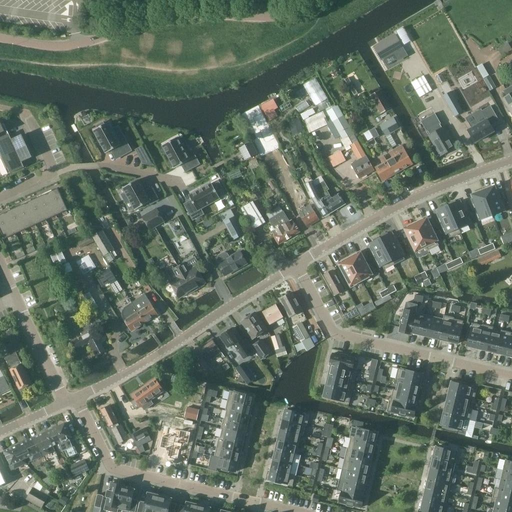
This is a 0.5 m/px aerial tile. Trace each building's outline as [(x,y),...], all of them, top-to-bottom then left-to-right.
[(403,27),(396,30),(401,41),(408,38),(403,27)] [(395,35),(374,47),(381,60),(383,59),(387,66),(406,55),(395,35)] [(482,64),(476,67),(483,79),(489,76),(482,64)] [(411,66),(392,77),(398,87),(417,77),(411,66)] [(490,76),(484,80),(490,91),(496,88),(490,76)] [(411,84),(419,98),(431,91),(423,77),(411,84)] [(315,78),(303,85),(315,106),(327,99),(315,78)] [(347,84),(346,87),(349,90),(352,92),(355,90),(355,87),(353,83),(351,82),(347,84)] [(379,89),(369,95),(380,114),(390,108),(379,89)] [(462,113),(455,100),(450,92),(442,96),(454,117),(462,113)] [(511,93),(503,99),(511,115),(511,93)] [(273,99),(260,106),(269,121),(278,116),(274,110),(278,108),(273,99)] [(327,100),(317,105),(320,112),(330,106),(327,100)] [(335,104),(322,111),(328,124),(335,139),(338,137),(340,141),(352,134),(335,104)] [(472,115),(465,119),(471,129),(467,131),(474,143),(493,132),(490,127),(499,122),(490,106),(481,111),(480,110),(472,115)] [(303,118),(316,114),(314,108),(301,112),(303,118)] [(303,120),(309,133),(328,124),(322,111),(303,120)] [(443,128),(433,133),(431,129),(440,124),(434,114),(420,122),(426,132),(428,131),(430,135),(428,136),(440,156),(454,148),(443,128)] [(299,118),(288,121),(292,135),(303,132),(299,118)] [(385,137),(399,129),(393,118),(379,126),(385,137)] [(0,139),(8,136),(4,127),(2,128),(0,123),(0,139)] [(121,145),(108,123),(104,125),(103,123),(96,126),(97,129),(93,131),(106,154),(111,151),(116,159),(131,151),(126,142),(121,145)] [(369,131),(364,134),(368,141),(373,138),(369,131)] [(394,136),(398,143),(406,139),(402,131),(394,136)] [(345,148),(349,146),(356,142),(352,134),(340,141),(345,148)] [(11,141),(8,136),(0,139),(0,157),(0,158),(26,146),(21,136),(11,141)] [(189,160),(177,137),(162,146),(174,169),(181,165),(185,172),(199,165),(195,157),(189,160)] [(355,163),(351,165),(359,179),(373,171),(356,142),(349,146),(356,158),(353,159),(355,163)] [(251,143),(239,149),(245,160),(256,154),(251,143)] [(31,157),(26,146),(0,158),(8,175),(23,168),(21,162),(31,157)] [(412,165),(401,146),(396,148),(393,151),(396,156),(393,158),(401,171),(412,165)] [(145,150),(137,155),(142,164),(154,166),(145,150)] [(328,158),(333,167),(345,161),(340,151),(328,158)] [(391,177),(401,171),(393,158),(396,156),(393,151),(388,153),(391,159),(386,161),(383,163),(391,177)] [(382,182),(391,177),(383,163),(386,161),(383,156),(378,159),(382,164),(375,168),(382,182)] [(256,160),(249,163),(252,169),(259,166),(256,160)] [(239,168),(227,173),(231,182),(242,177),(239,168)] [(158,200),(151,188),(144,192),(138,180),(123,188),(125,193),(121,195),(125,203),(129,201),(135,210),(149,202),(150,204),(158,200)] [(330,214),(323,202),(318,195),(311,182),(304,186),(311,199),(322,218),(324,217),(325,219),(329,216),(328,215),(330,214)] [(322,183),(315,187),(319,195),(323,202),(330,214),(343,206),(337,195),(330,200),(325,192),(327,191),(322,183)] [(200,209),(220,199),(211,184),(188,196),(191,201),(184,205),(193,220),(203,215),(200,209)] [(484,192),(483,192),(492,216),(504,211),(497,193),(494,194),(492,189),(491,189),(490,187),(483,190),(484,192)] [(58,189),(52,191),(0,215),(0,229),(4,239),(68,210),(58,189)] [(476,201),(473,202),(480,220),(492,216),(483,192),(482,193),(481,190),(475,193),(476,195),(474,196),(476,201)] [(449,205),(448,206),(458,229),(459,229),(470,224),(462,206),(459,207),(457,202),(456,203),(455,200),(448,203),(449,205)] [(252,203),(241,209),(240,209),(242,214),(252,231),(264,224),(252,203)] [(441,215),(439,216),(446,234),(448,233),(449,238),(460,233),(459,229),(458,229),(448,206),(447,206),(446,204),(440,207),(441,209),(439,210),(441,215)] [(305,228),(317,221),(308,206),(303,210),(303,211),(297,215),(305,228)] [(147,223),(160,215),(156,208),(143,216),(147,223)] [(278,208),(271,212),(288,239),(298,233),(293,224),(292,225),(290,221),(287,224),(278,208)] [(228,210),(218,216),(222,224),(232,218),(228,210)] [(271,212),(265,216),(274,231),(271,233),(273,237),(272,237),(277,246),(288,239),(271,212)] [(164,222),(160,215),(147,223),(151,230),(164,222)] [(222,224),(232,241),(242,235),(232,218),(222,224)] [(424,220),(415,224),(426,246),(426,247),(428,251),(439,246),(436,241),(438,241),(429,223),(426,225),(424,220)] [(409,233),(406,234),(415,252),(426,247),(426,246),(415,224),(406,228),(409,233)] [(111,251),(114,250),(102,231),(92,237),(104,256),(108,263),(116,259),(111,251)] [(387,233),(381,236),(382,238),(381,238),(394,265),(404,260),(402,256),(403,255),(394,238),(392,239),(389,234),(388,235),(387,233)] [(97,247),(91,236),(86,239),(92,249),(97,247)] [(506,236),(501,238),(504,245),(509,243),(506,236)] [(374,248),(372,249),(381,267),(382,266),(384,270),(394,265),(381,238),(380,239),(379,237),(372,240),(373,242),(372,243),(374,248)] [(493,244),(485,247),(487,252),(495,249),(493,244)] [(485,247),(478,250),(480,255),(487,252),(485,247)] [(477,249),(469,252),(471,259),(480,255),(478,250),(477,249)] [(61,251),(50,256),(56,267),(67,262),(61,251)] [(498,251),(479,259),(481,266),(501,257),(498,251)] [(238,253),(229,258),(227,255),(224,253),(218,256),(217,260),(219,263),(218,264),(225,276),(245,265),(238,253)] [(358,254),(349,259),(361,281),(372,275),(363,257),(360,259),(358,254)] [(89,255),(76,263),(84,275),(96,268),(89,255)] [(460,258),(453,261),(455,267),(463,263),(460,258)] [(152,259),(147,261),(151,268),(155,266),(152,259)] [(343,268),(340,269),(350,287),(361,281),(349,259),(341,263),(343,268)] [(453,261),(446,265),(448,270),(455,267),(453,261)] [(185,263),(178,267),(192,291),(205,284),(195,266),(189,270),(185,263)] [(69,264),(60,268),(63,275),(72,270),(69,264)] [(192,291),(178,267),(172,270),(171,268),(164,272),(170,283),(168,284),(167,286),(166,288),(167,290),(168,292),(171,292),(173,291),(175,290),(179,299),(192,291)] [(334,296),(343,291),(332,271),(323,276),(334,296)] [(110,272),(98,280),(101,285),(114,278),(110,272)] [(425,272),(419,275),(423,282),(428,279),(425,272)] [(419,275),(414,277),(417,284),(423,282),(419,275)] [(450,275),(444,277),(448,288),(454,286),(450,275)] [(117,282),(111,285),(116,294),(122,290),(117,282)] [(393,286),(386,289),(389,295),(396,291),(393,286)] [(386,289),(379,293),(382,298),(389,295),(386,289)] [(140,298),(132,304),(144,324),(157,315),(145,295),(142,290),(137,293),(140,298)] [(301,311),(292,293),(279,299),(288,317),(301,311)] [(122,312),(122,314),(122,315),(122,317),(123,318),(124,320),(124,321),(131,332),(144,324),(137,312),(131,304),(125,308),(124,309),(123,310),(122,311),(122,312)] [(361,304),(356,307),(360,314),(365,311),(361,304)] [(275,305),(262,313),(269,325),(282,318),(275,305)] [(356,308),(343,315),(347,321),(359,314),(356,308)] [(415,314),(416,312),(404,310),(402,318),(401,317),(399,324),(401,324),(399,332),(410,335),(411,333),(410,333),(415,314)] [(252,339),(266,330),(254,314),(241,323),(252,339)] [(420,335),(424,316),(415,314),(410,333),(411,333),(420,335)] [(75,349),(77,348),(79,349),(83,347),(84,345),(88,342),(96,356),(105,351),(92,327),(101,323),(97,315),(66,331),(75,349)] [(429,337),(434,318),(424,316),(420,335),(429,337)] [(453,319),(454,319),(454,318),(444,316),(443,320),(438,339),(448,342),(453,319)] [(443,320),(434,318),(429,337),(438,339),(443,320)] [(463,321),(454,319),(453,319),(448,342),(458,344),(463,321)] [(300,342),(308,337),(301,323),(292,328),(300,342)] [(483,326),(482,326),(472,324),(470,333),(468,333),(467,339),(468,340),(466,346),(477,349),(483,326)] [(491,332),(492,332),(493,327),(483,325),(482,326),(483,326),(477,349),(487,351),(491,332)] [(221,336),(220,337),(227,348),(233,344),(243,359),(254,351),(246,340),(243,342),(233,328),(227,332),(226,330),(220,335),(221,336)] [(11,330),(7,332),(12,343),(7,345),(10,351),(13,359),(7,362),(10,370),(19,389),(31,384),(21,365),(17,357),(23,354),(19,346),(11,330)] [(510,336),(511,333),(501,330),(500,334),(501,334),(496,353),(505,355),(510,336)] [(501,334),(500,334),(492,332),(491,332),(487,351),(496,353),(501,334)] [(282,348),(278,335),(271,337),(274,350),(282,348)] [(211,340),(198,349),(207,362),(220,353),(211,340)] [(252,347),(255,351),(261,360),(270,353),(261,340),(252,347)] [(282,348),(274,350),(277,358),(287,355),(284,347),(282,348)] [(329,365),(331,366),(331,365),(352,370),(354,359),(347,357),(347,356),(340,354),(340,356),(332,354),(329,365)] [(208,368),(199,356),(193,360),(202,373),(208,368)] [(244,363),(235,369),(239,375),(247,385),(255,379),(244,363)] [(357,371),(352,370),(331,365),(331,366),(328,376),(349,381),(354,382),(357,371)] [(395,380),(399,381),(399,380),(419,385),(422,374),(398,368),(395,380)] [(0,370),(0,394),(10,390),(3,376),(0,370)] [(239,375),(237,382),(247,385),(239,375)] [(347,391),(349,381),(328,376),(326,386),(347,391)] [(154,380),(132,396),(140,407),(141,407),(144,411),(152,405),(149,401),(163,391),(154,380)] [(417,396),(419,385),(399,380),(399,381),(396,390),(396,391),(417,396)] [(451,382),(449,393),(469,398),(469,399),(474,400),(477,388),(464,385),(465,384),(458,382),(458,384),(451,382)] [(352,392),(347,391),(326,386),(323,397),(349,403),(352,392)] [(414,406),(415,406),(417,396),(396,391),(396,390),(393,389),(390,400),(414,406)] [(230,391),(227,401),(251,406),(253,397),(230,391)] [(467,409),(467,408),(469,399),(469,398),(449,393),(446,404),(467,409)] [(416,406),(415,406),(414,406),(390,400),(387,411),(399,414),(398,416),(405,417),(406,416),(413,418),(416,406)] [(249,416),(251,406),(227,401),(225,410),(249,416)] [(472,409),(467,408),(467,409),(446,404),(443,414),(464,419),(464,420),(469,421),(472,409)] [(120,425),(118,426),(116,423),(117,422),(109,406),(100,411),(108,427),(106,428),(115,446),(127,440),(120,425)] [(187,407),(184,418),(197,421),(199,410),(187,407)] [(247,425),(249,416),(225,410),(225,411),(226,411),(224,419),(223,419),(247,425)] [(285,410),(283,420),(306,426),(309,415),(285,410)] [(176,431),(180,417),(163,413),(160,427),(176,431)] [(443,414),(441,425),(443,426),(443,428),(454,431),(454,430),(454,428),(466,431),(469,421),(464,420),(464,419),(443,414)] [(244,434),(247,425),(223,419),(221,429),(244,434)] [(353,425),(363,427),(364,421),(354,419),(353,425)] [(306,426),(283,420),(280,430),(303,435),(305,426),(306,426)] [(68,439),(71,437),(64,423),(56,427),(60,435),(56,436),(57,438),(58,437),(60,442),(58,443),(61,452),(63,451),(67,458),(77,453),(74,446),(72,447),(68,439)] [(161,430),(156,452),(173,456),(175,445),(184,448),(187,437),(189,429),(179,426),(178,434),(161,430)] [(60,435),(56,427),(46,432),(52,446),(58,443),(60,442),(58,437),(57,438),(56,436),(60,435)] [(352,427),(349,438),(375,444),(377,433),(352,427)] [(130,435),(136,448),(140,453),(145,452),(141,445),(150,441),(144,428),(130,435)] [(242,444),(244,434),(221,429),(222,429),(220,438),(218,438),(242,444)] [(303,436),(303,435),(280,430),(278,440),(297,445),(299,435),(303,436)] [(52,446),(46,432),(34,437),(40,452),(42,452),(43,456),(49,453),(47,448),(52,446)] [(40,452),(34,437),(25,441),(29,451),(27,451),(29,457),(31,462),(36,459),(40,469),(48,466),(43,456),(42,452),(40,452)] [(240,453),(242,444),(218,438),(216,447),(240,453)] [(372,455),(375,444),(349,438),(350,439),(348,448),(347,448),(372,455)] [(295,454),(297,445),(278,440),(276,450),(295,454)] [(29,451),(25,441),(12,447),(16,456),(18,456),(20,461),(17,463),(19,467),(26,464),(24,459),(29,457),(27,451),(29,451)] [(16,456),(12,447),(3,451),(10,466),(8,466),(12,473),(20,469),(19,467),(17,463),(20,461),(18,456),(16,456)] [(238,462),(240,453),(216,447),(214,457),(238,462)] [(436,447),(433,458),(459,464),(461,453),(436,447)] [(370,465),(372,455),(347,448),(344,459),(370,465)] [(292,464),(295,454),(276,450),(273,460),(292,464)] [(235,472),(238,462),(214,457),(219,458),(216,468),(222,469),(222,471),(228,472),(229,471),(235,472)] [(458,464),(459,464),(433,458),(431,469),(455,474),(452,473),(454,463),(458,464)] [(367,476),(370,465),(344,459),(342,469),(367,476)] [(88,469),(86,465),(84,460),(69,467),(73,475),(88,469)] [(290,474),(292,464),(273,460),(271,470),(295,475),(290,474)] [(511,462),(505,461),(503,471),(511,472),(511,462)] [(365,486),(367,476),(342,469),(341,470),(346,471),(344,481),(365,486)] [(452,485),(455,474),(431,469),(428,479),(452,485)] [(292,486),(295,475),(271,470),(268,480),(292,486)] [(511,482),(511,472),(503,471),(501,480),(511,482)] [(52,475),(42,479),(46,487),(56,483),(52,475)] [(452,485),(428,479),(426,490),(446,494),(449,484),(452,485)] [(511,492),(511,482),(501,480),(499,489),(494,488),(511,492)] [(362,496),(365,486),(344,481),(341,492),(363,497),(364,496),(362,496)] [(112,511),(116,511),(123,486),(111,483),(109,491),(107,491),(106,497),(108,497),(105,510),(112,511)] [(130,488),(123,486),(116,511),(118,508),(133,511),(135,511),(138,501),(132,500),(134,490),(130,489),(130,488)] [(511,502),(511,492),(494,488),(492,498),(511,502)] [(47,497),(32,489),(26,499),(41,508),(47,497)] [(444,505),(446,494),(426,490),(423,500),(449,506),(444,505)] [(361,508),(363,497),(341,492),(339,503),(347,505),(346,506),(352,507),(353,506),(361,508)] [(155,511),(160,495),(152,493),(152,494),(148,493),(145,503),(139,502),(137,511),(155,511)] [(62,495),(58,502),(65,506),(69,499),(62,495)] [(103,497),(97,495),(97,496),(94,507),(100,508),(103,497)] [(167,497),(160,495),(155,511),(174,511),(175,510),(169,509),(171,499),(167,498),(167,497)] [(511,511),(511,502),(492,498),(496,499),(494,508),(511,511)] [(50,499),(45,507),(50,510),(55,502),(50,499)] [(426,511),(447,511),(449,506),(423,500),(421,510),(419,510),(426,511)] [(196,511),(199,504),(191,502),(191,504),(187,503),(184,511),(182,511),(178,511),(196,511)]
